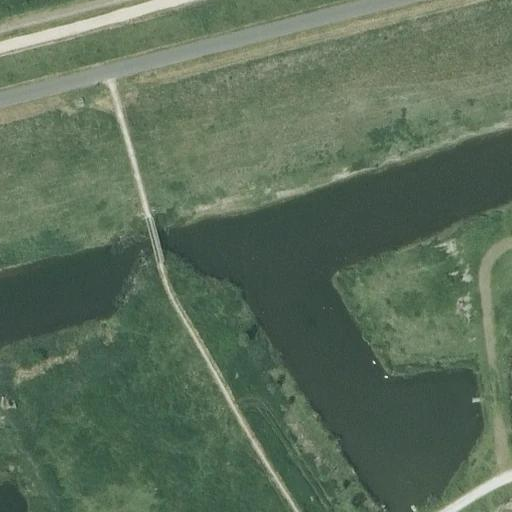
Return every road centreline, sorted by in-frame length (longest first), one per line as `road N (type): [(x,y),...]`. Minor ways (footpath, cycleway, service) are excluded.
road 1 (unknown): [(0,47),(181,0)]
road 2 (track): [(0,32),(123,0)]
